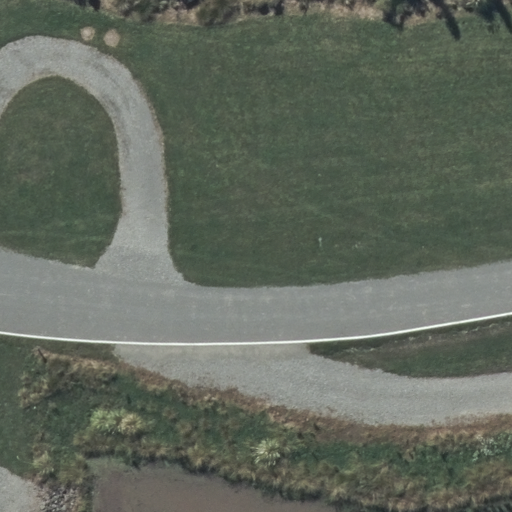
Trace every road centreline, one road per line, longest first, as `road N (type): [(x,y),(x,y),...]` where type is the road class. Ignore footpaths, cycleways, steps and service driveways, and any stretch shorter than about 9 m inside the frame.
road 1 (track): [(0,284),(137,302),(320,307),(511,281)]
road 2 (track): [(511,391),(429,408),(317,386),(137,302)]
